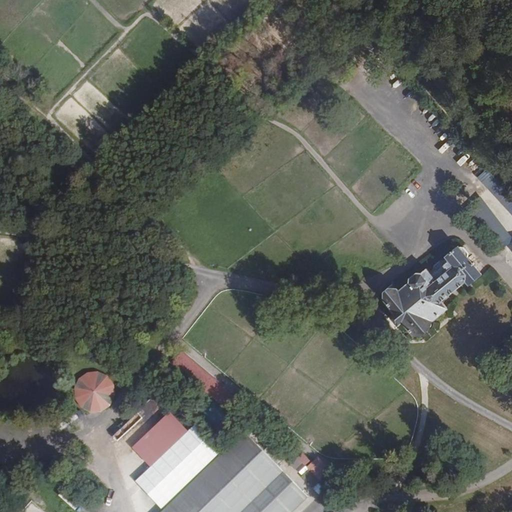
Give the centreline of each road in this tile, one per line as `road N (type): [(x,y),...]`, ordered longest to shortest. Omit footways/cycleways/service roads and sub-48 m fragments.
road 1 (track): [(0,230),(172,260),(215,281),(350,313)]
road 2 (track): [(134,511),(114,410),(215,281)]
road 3 (track): [(420,370),(418,447),(393,498),(364,511)]
